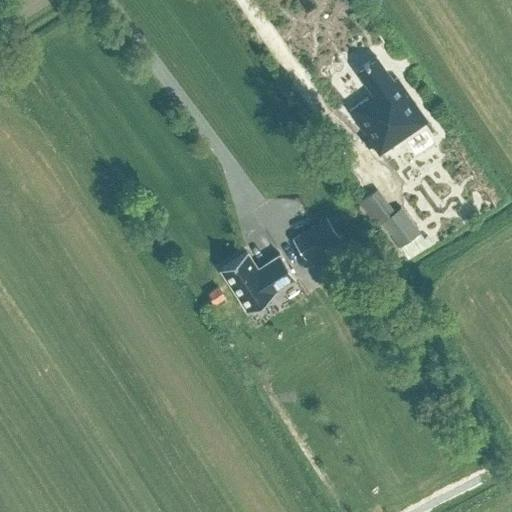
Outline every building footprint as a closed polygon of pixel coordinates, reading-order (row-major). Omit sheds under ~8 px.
[(351,106),(360,120),(357,122),(378,152),(426,119),(395,76),(392,78),(375,55),(355,68),(371,92),(351,106)] [(374,170),(384,162),(370,143),(360,151),(374,170)] [(398,204),(391,209),(375,188),(357,202),(375,226),(381,222),(402,251),(419,238),(415,232),(417,231),(398,204)] [(329,219),(322,223),(319,219),(312,223),(315,228),(294,240),(303,254),(331,237),(338,233),(329,219)] [(245,249),(218,266),(246,308),(273,291),(271,289),(293,275),(278,252),(256,266),(245,249)] [(213,302),(225,295),(218,283),(206,290),(213,302)]
